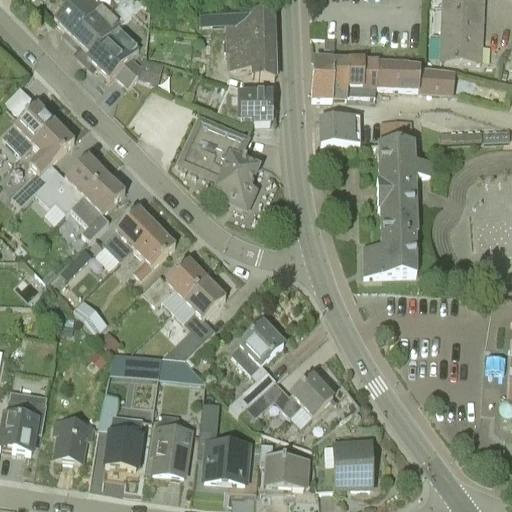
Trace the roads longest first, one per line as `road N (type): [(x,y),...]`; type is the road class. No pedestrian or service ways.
road 1 (residential): [(318,267),(252,258),(218,240),(0,20)]
road 2 (tertiary): [(461,505),(348,342),(318,267)]
road 3 (tertiary): [(318,267),(298,182),(286,0)]
